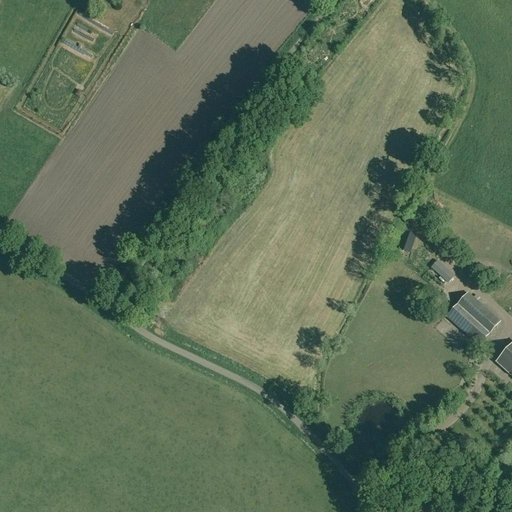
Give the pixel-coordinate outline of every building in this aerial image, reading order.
[(78,89),(75,95),(80,98),(84,93),(78,89)] [(417,236),(416,235),(403,231),(397,249),(410,254),(417,236)] [(437,261),(431,268),(449,283),(455,275),(437,261)] [(476,295),(474,298),(469,293),(447,316),(479,345),(500,322),(480,304),(483,301),(476,295)] [(511,375),(511,344),(497,362),(511,375)]
